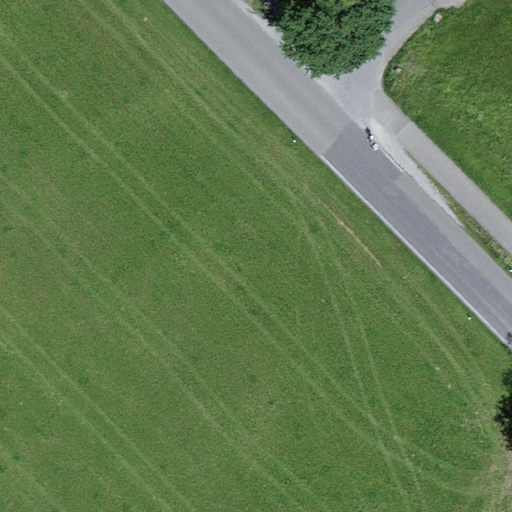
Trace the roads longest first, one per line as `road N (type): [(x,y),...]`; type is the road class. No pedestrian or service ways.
road 1 (tertiary): [(301,96),(511,300)]
road 2 (unclassified): [(404,0),(301,96)]
road 3 (tertiary): [(205,0),(301,96)]
